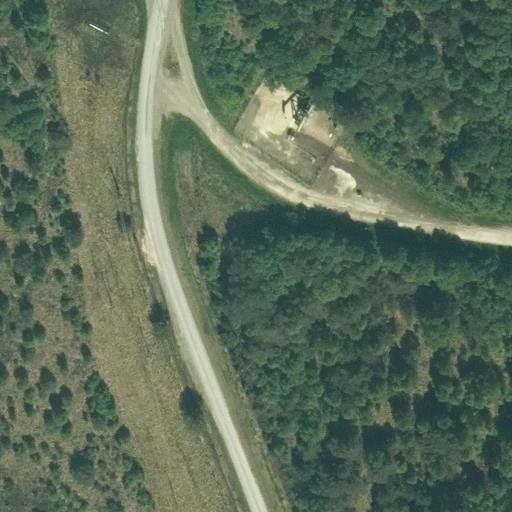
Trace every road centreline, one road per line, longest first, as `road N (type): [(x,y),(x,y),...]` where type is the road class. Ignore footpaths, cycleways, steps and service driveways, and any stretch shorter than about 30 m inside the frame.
road 1 (unclassified): [(168,0),(147,154),(162,222),(263,511)]
road 2 (track): [(511,233),(353,211),(294,194),(253,171),(222,137),(161,0)]
